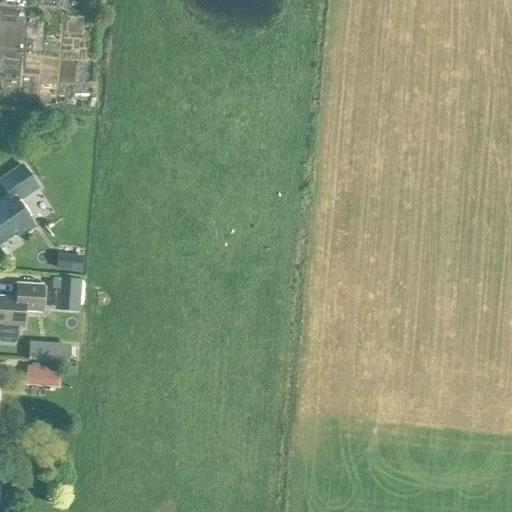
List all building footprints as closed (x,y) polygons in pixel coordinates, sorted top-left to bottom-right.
[(0,243),(15,233),(18,238),(33,228),(16,203),(37,189),(21,166),(0,180),(0,186),(6,196),(0,199),(0,243)] [(69,271),(70,256),(56,255),(55,270),(69,271)] [(56,277),(55,310),(79,310),(80,278),(56,277)] [(0,297),(0,342),(12,343),(16,340),(17,328),(22,328),(23,312),(40,313),(42,286),(16,285),(15,299),(0,297)] [(52,362),(53,344),(29,343),(28,361),(52,362)] [(44,386),(45,368),(26,367),(25,385),(44,386)]
